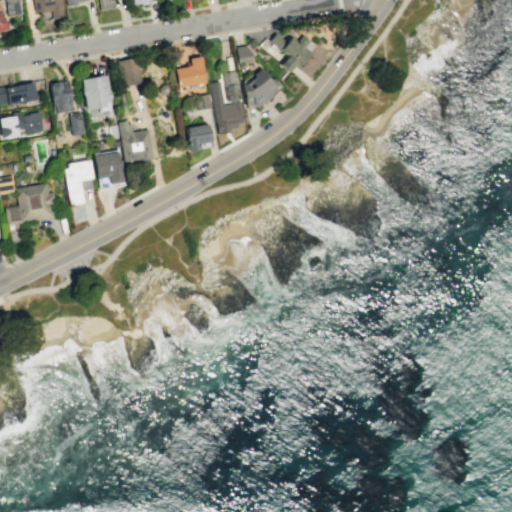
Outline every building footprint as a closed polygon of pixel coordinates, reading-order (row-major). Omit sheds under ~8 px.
[(3,0),(6,15),(21,12),(18,0),(3,0)] [(31,0),(33,10),(37,10),(37,12),(50,10),(51,15),(60,14),(59,6),(61,6),(60,0),(31,0)] [(96,0),(98,9),(112,6),(110,0),(96,0)] [(267,40),(285,56),(278,64),(286,71),(294,62),(297,65),(309,52),(302,46),(307,41),(300,35),(295,40),(289,35),(285,40),(275,31),(267,40)] [(234,46),(236,62),(253,59),(252,55),(244,44),(234,46)] [(175,86),(203,82),(199,55),(187,57),(188,62),(184,63),(185,66),(172,68),(175,86)] [(115,60),(121,85),(141,82),(134,56),(115,60)] [(240,83),(244,105),(251,104),(254,107),(280,86),(262,63),(251,74),(252,76),(243,83),(240,83)] [(220,72),(225,101),(239,98),(234,70),(220,72)] [(78,78),(83,109),(107,105),(107,100),(108,99),(106,88),(104,74),(78,78)] [(47,82),(65,79),(71,110),(51,113),(47,82)] [(0,85),(30,80),(33,98),(5,104),(5,103),(0,103),(0,85)] [(207,82),(217,81),(221,104),(239,101),(242,121),(235,122),(235,127),(228,128),(228,131),(216,133),(207,82)] [(207,93),(194,95),(197,109),(209,107),(207,93)] [(0,117),(0,136),(16,135),(15,128),(21,127),(22,132),(40,129),(36,111),(27,112),(27,114),(19,115),(18,110),(10,111),(10,115),(0,117)] [(67,113),(70,135),(82,133),(79,111),(67,113)] [(115,121),(121,162),(151,159),(146,128),(129,131),(127,119),(115,121)] [(183,127),(186,150),(210,146),(206,123),(183,127)] [(91,154),(115,150),(121,181),(107,182),(106,175),(94,177),(91,154)] [(21,154),(28,153),(30,160),(22,161),(21,154)] [(64,162),(64,167),(60,168),(66,203),(70,202),(70,204),(81,202),(78,189),(90,186),(90,178),(87,159),(64,162)] [(11,187),(15,204),(1,207),(5,224),(19,222),(19,220),(31,218),(32,220),(51,216),(49,205),(52,205),(50,191),(46,192),(44,182),(11,187)]
